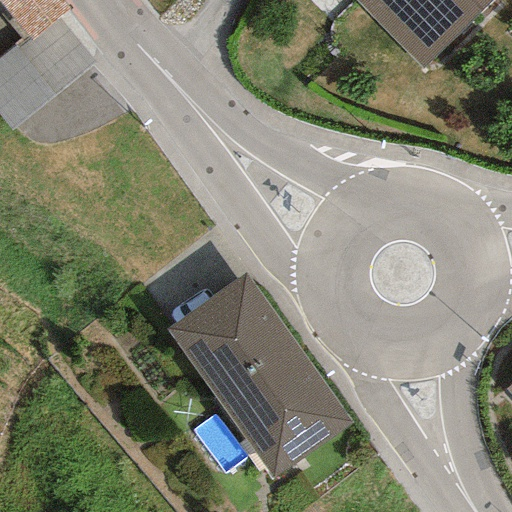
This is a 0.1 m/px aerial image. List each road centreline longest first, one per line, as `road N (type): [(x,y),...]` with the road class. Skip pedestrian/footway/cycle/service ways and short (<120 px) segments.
road 1 (tertiary): [(329,233),(160,82),(93,0)]
road 2 (tertiary): [(476,253),(446,210),(396,194),(346,212),(329,233)]
road 3 (tertiary): [(329,233),(317,283),(324,309),(360,347),(412,355)]
road 4 (tertiary): [(470,511),(442,473),(412,355)]
road 5 (tertiary): [(412,355),(459,329),(479,280),(476,253)]
